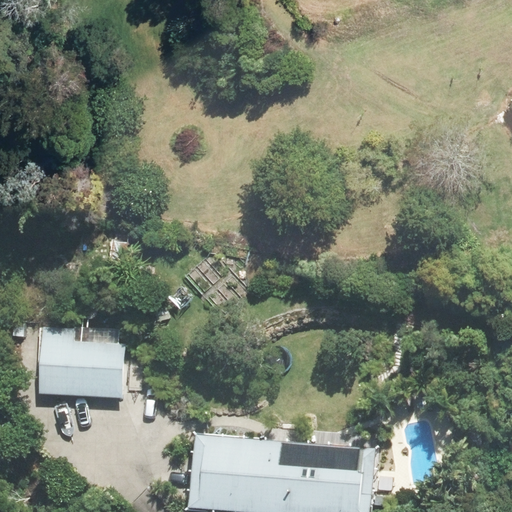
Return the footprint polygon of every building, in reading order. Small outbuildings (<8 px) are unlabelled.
[(115,242),(115,267),(133,266),(133,243),(115,242)] [(21,329),(20,358),(37,358),(38,329),(21,329)] [(41,396),(124,400),(128,334),(45,329),(41,396)] [(456,432),(455,440),(473,444),(474,435),(456,432)] [(364,452),(364,439),(314,436),(313,448),(199,440),(193,511),(374,511),(379,453),(364,452)] [(380,476),(379,491),(394,492),(395,477),(380,476)]
